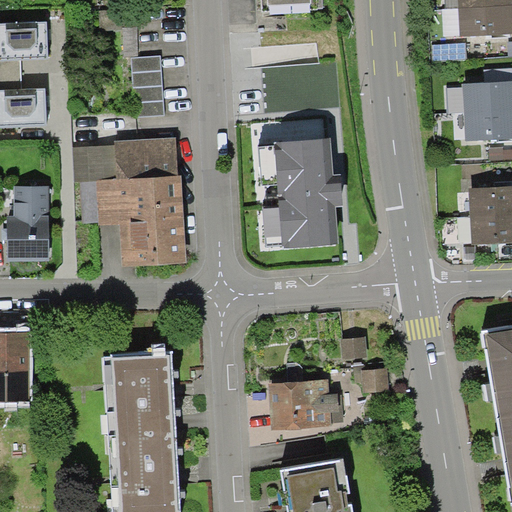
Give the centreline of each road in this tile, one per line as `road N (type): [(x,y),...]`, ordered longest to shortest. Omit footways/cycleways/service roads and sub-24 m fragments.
road 1 (residential): [(205,0),(218,297)]
road 2 (tertiary): [(383,0),(415,284)]
road 3 (tertiary): [(415,284),(452,511)]
road 4 (residential): [(0,295),(218,297)]
road 5 (residential): [(218,297),(234,511)]
road 6 (residential): [(218,297),(415,284)]
